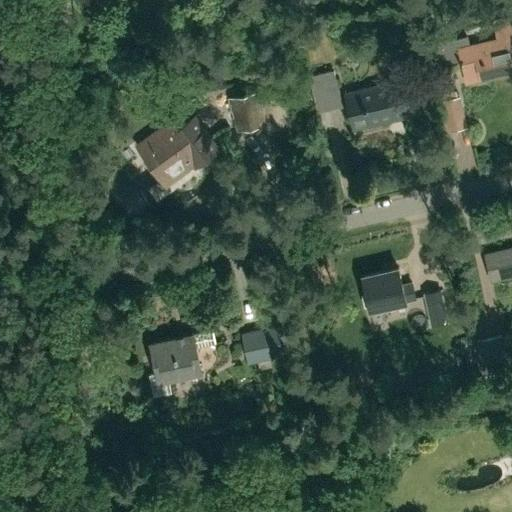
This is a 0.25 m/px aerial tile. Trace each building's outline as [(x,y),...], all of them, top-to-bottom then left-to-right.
[(266,0),(250,0),(250,11),(266,12),(266,0)] [(284,0),(286,9),(307,4),(308,4),(307,0),(284,0)] [(466,37),(423,47),(429,72),(436,70),(460,64),(460,67),(463,66),(463,68),(467,83),(480,80),(511,72),(511,71),(511,68),(511,67),(511,14),(493,19),(493,20),(497,41),(469,48),(466,37)] [(335,69),(309,75),(318,111),(343,104),(335,69)] [(386,116),(408,111),(402,83),(391,85),(392,89),(346,99),(353,128),(387,120),(386,116)] [(268,123),(260,90),(226,97),(234,130),(268,123)] [(461,97),(437,102),(443,133),(468,128),(461,97)] [(171,119),(137,144),(147,158),(167,186),(193,167),(204,158),(208,160),(219,152),(195,119),(179,130),(171,119)] [(511,250),(488,256),(493,281),(511,276),(511,250)] [(406,301),(416,298),(413,285),(403,287),(399,271),(363,279),(367,296),(363,296),(366,308),(370,307),(371,311),(407,303),(406,301)] [(441,292),(426,296),(433,327),(448,323),(441,292)] [(242,333),(248,364),(249,364),(284,357),(278,326),(265,328),(242,333)] [(158,372),(150,373),(154,394),(172,390),(170,381),(202,375),(197,348),(216,344),(213,331),(194,335),(194,334),(152,343),(158,372)] [(477,338),(484,375),(509,371),(503,333),(477,338)] [(463,454),(479,461),(488,443),(472,435),(463,454)] [(457,504),(475,463),(445,450),(427,491),(457,504)]
